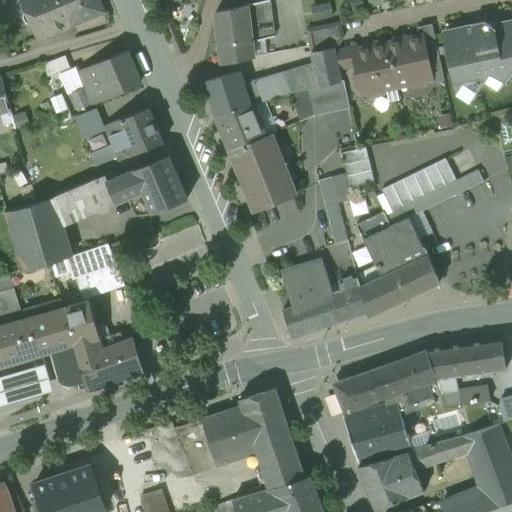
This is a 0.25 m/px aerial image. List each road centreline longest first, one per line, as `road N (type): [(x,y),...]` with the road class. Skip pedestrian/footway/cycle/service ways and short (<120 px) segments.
road 1 (residential): [(283,363),(164,80)]
road 2 (secondary): [(283,363),(0,452)]
road 3 (secondary): [(511,315),(283,363)]
road 4 (residential): [(355,511),(283,363)]
road 5 (residential): [(142,27),(0,67)]
